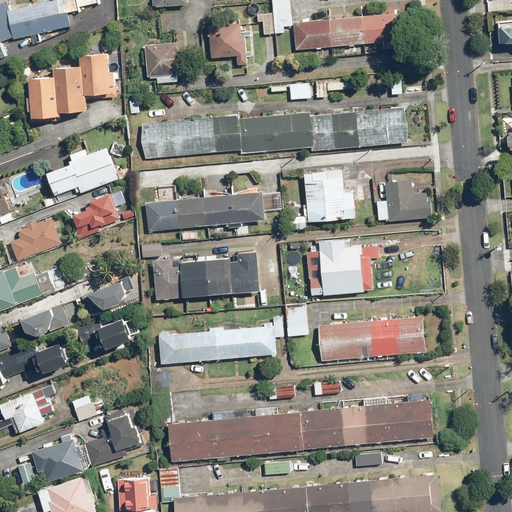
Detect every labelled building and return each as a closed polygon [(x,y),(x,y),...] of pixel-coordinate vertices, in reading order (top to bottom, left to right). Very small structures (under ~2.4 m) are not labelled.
[(52,0),(10,9),(8,0),(5,0),(0,2),(0,39),(1,42),(14,37),(14,39),(72,25),(70,11),(80,9),(79,6),(100,2),(99,0),(52,0)] [(511,0),(494,0),(495,9),(511,9),(511,0)] [(274,12),(259,13),(260,21),(265,21),(266,34),(276,33),(274,12)] [(398,13),(294,22),(296,49),(384,41),(384,48),(401,47),(398,13)] [(162,21),(162,31),(175,31),(175,21),(162,21)] [(238,64),(248,64),(246,35),(241,35),(241,23),(210,25),(213,58),(237,56),(238,64)] [(511,26),(499,27),(501,42),(511,41),(511,26)] [(178,61),(177,42),(175,42),(146,44),(148,77),(163,76),(179,75),(178,61)] [(108,51),(83,53),(84,65),(86,93),(112,91),(108,51)] [(57,75),(60,111),(88,108),(86,93),(84,65),(56,67),(57,75)] [(57,75),(31,77),(34,117),(60,115),(60,111),(57,75)] [(392,94),(403,94),(402,76),(391,77),(392,94)] [(329,90),(356,88),(355,79),(328,81),(329,90)] [(317,98),(327,97),(326,81),(316,81),(317,98)] [(291,84),(292,99),(312,98),(311,82),(291,84)] [(132,113),(140,112),(139,100),(131,101),(132,113)] [(409,142),(405,105),(311,114),(310,111),(239,117),(239,115),(177,121),(162,122),(142,124),(145,158),(242,149),(242,153),(311,146),(311,151),(409,142)] [(105,144),(51,164),(62,195),(117,175),(105,144)] [(345,191),(343,169),(305,173),(309,220),(357,216),(355,190),(345,191)] [(390,221),(433,216),(430,191),(414,193),(412,178),(385,181),(390,221)] [(267,218),(264,191),(147,203),(150,230),(267,218)] [(76,217),(72,219),(79,238),(94,233),(92,227),(121,216),(112,192),(92,199),(95,206),(75,213),(76,217)] [(22,237),(11,241),(18,259),(63,243),(53,217),(37,223),(36,219),(26,223),(28,226),(22,228),(20,233),(22,237)] [(312,294),(365,291),(365,286),(371,285),(369,257),(379,257),(378,243),(346,245),(345,238),(320,240),(321,251),(309,252),(312,294)] [(165,243),(145,242),(145,256),(165,256),(165,243)] [(153,259),(157,300),(263,290),(259,249),(216,253),(217,259),(183,262),(182,257),(153,259)] [(62,261),(41,269),(49,289),(70,282),(62,261)] [(18,264),(0,270),(0,310),(46,292),(38,270),(23,276),(18,264)] [(125,279),(82,295),(90,315),(110,308),(109,305),(124,299),(129,289),(125,279)] [(63,302),(25,317),(29,328),(41,332),(52,328),(52,330),(71,323),(63,302)] [(288,335),(309,333),(306,304),(286,306),(288,335)] [(100,317),(78,326),(86,346),(106,338),(109,346),(135,336),(126,315),(103,324),(100,317)] [(273,316),(274,324),(160,334),(163,362),(278,353),(276,337),(285,336),(283,315),(273,316)] [(319,325),(322,360),(427,350),(423,315),(319,325)] [(5,324),(0,326),(0,350),(13,345),(5,324)] [(0,388),(6,386),(5,382),(9,381),(7,377),(39,364),(41,368),(46,366),(47,370),(71,361),(63,340),(36,351),(33,344),(0,356),(0,388)] [(171,391),(170,368),(152,369),(154,392),(171,391)] [(53,381),(2,403),(8,418),(15,415),(22,431),(47,420),(44,414),(55,409),(49,395),(57,391),(53,381)] [(90,394),(74,400),(80,419),(106,410),(103,399),(93,403),(90,394)] [(173,420),(170,395),(153,396),(155,426),(167,425),(167,421),(173,420)] [(173,459),(435,436),(432,397),(169,422),(173,459)] [(104,436),(87,441),(94,465),(130,453),(128,445),(147,439),(140,418),(138,418),(135,409),(125,412),(124,409),(106,414),(110,426),(102,428),(104,436)] [(75,437),(33,450),(40,470),(45,469),(48,480),(85,468),(75,437)] [(356,453),(357,466),(385,464),(384,451),(356,453)] [(266,460),(267,472),(293,471),(293,459),(266,460)] [(31,461),(19,465),(26,486),(38,482),(31,461)] [(181,496),(178,468),(161,470),(164,502),(174,501),(174,497),(181,496)] [(175,511),(441,511),(438,472),(181,496),(174,497),(174,501),(175,511)] [(94,511),(84,476),(39,489),(46,510),(52,508),(53,511),(94,511)] [(150,476),(119,478),(121,508),(158,506),(157,493),(151,493),(150,476)] [(113,480),(106,482),(110,498),(117,496),(113,480)]
